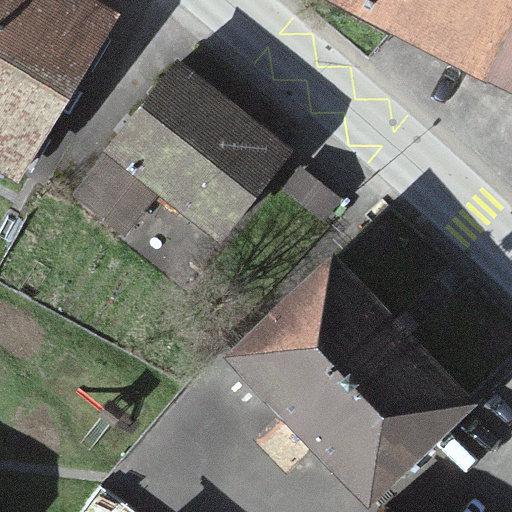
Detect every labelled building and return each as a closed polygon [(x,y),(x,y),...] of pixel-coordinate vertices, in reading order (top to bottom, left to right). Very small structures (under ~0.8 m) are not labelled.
[(96,0),(1,0),(0,3),(0,169),(17,180),(118,13),(96,0)] [(511,0),(337,0),(511,88),(511,0)] [(276,165),(169,85),(82,202),(132,240),(153,212),(209,254),(276,165)] [(334,255),(230,355),(366,496),(470,396),(334,255)] [(140,511),(100,481),(77,511),(140,511)]
